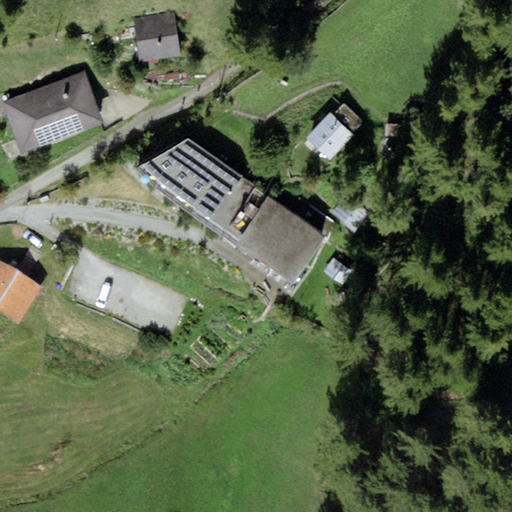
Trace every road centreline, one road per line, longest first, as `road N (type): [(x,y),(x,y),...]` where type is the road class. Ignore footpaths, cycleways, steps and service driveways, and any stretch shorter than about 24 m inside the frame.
road 1 (track): [(320,0),(215,92),(135,132)]
road 2 (track): [(3,210),(174,225),(217,255)]
road 3 (residential): [(135,132),(0,212)]
